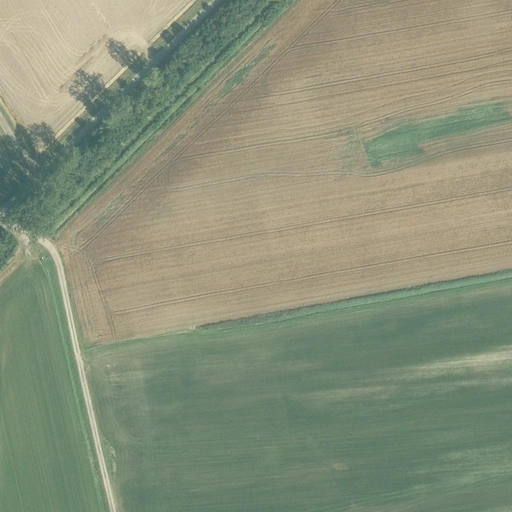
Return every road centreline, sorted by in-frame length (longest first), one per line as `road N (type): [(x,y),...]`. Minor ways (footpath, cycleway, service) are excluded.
road 1 (unclassified): [(0,210),(212,0)]
road 2 (track): [(33,233),(51,247),(109,511)]
